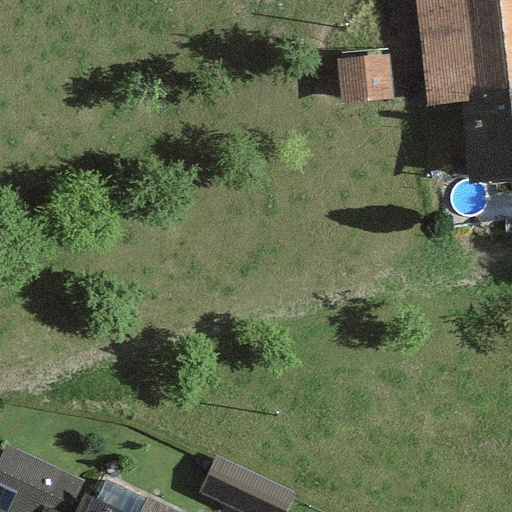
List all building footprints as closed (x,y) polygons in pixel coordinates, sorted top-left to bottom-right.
[(511,92),(511,0),(419,0),(431,102),(465,98),(511,92)] [(388,54),(342,58),(346,98),(391,94),(388,54)] [(511,92),(465,98),(475,177),(511,172),(511,92)] [(70,511),(87,478),(9,441),(0,459),(0,511),(175,511),(106,479),(89,511),(70,511)] [(287,511),(297,492),(221,456),(203,493),(242,511),(287,511)]
